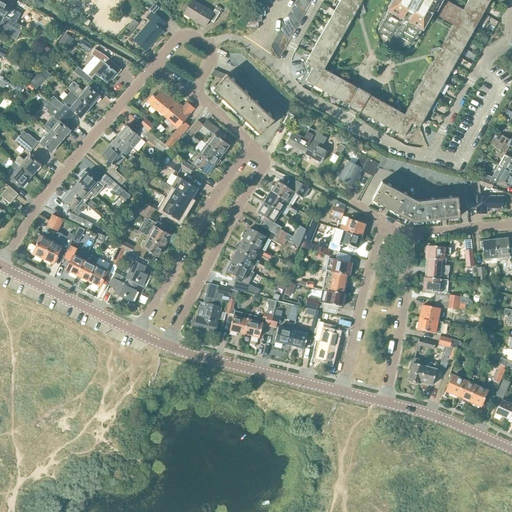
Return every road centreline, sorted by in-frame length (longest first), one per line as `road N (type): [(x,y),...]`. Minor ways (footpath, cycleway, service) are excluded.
road 1 (residential): [(278,73),(403,150),(431,156),(479,65)]
road 2 (residential): [(2,266),(45,196),(152,68)]
road 3 (residential): [(166,347),(267,160),(251,148)]
road 4 (residential): [(251,148),(192,230),(136,334)]
road 5 (tertiary): [(341,392),(166,347)]
road 6 (residential): [(383,219),(341,392)]
road 7 (residential): [(386,403),(413,232)]
road 8 (tertiary): [(136,334),(2,266)]
road 9 (tertiary): [(511,449),(386,403)]
